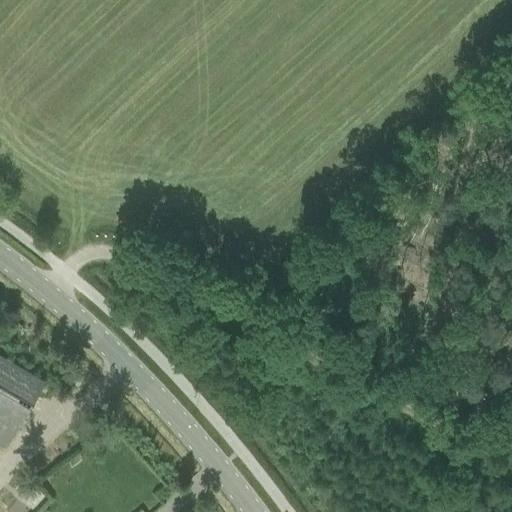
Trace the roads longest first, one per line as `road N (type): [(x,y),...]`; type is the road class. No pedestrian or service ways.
road 1 (track): [(511,463),(272,321),(118,256),(86,254),(63,270)]
road 2 (tertiary): [(242,511),(62,298),(0,250)]
